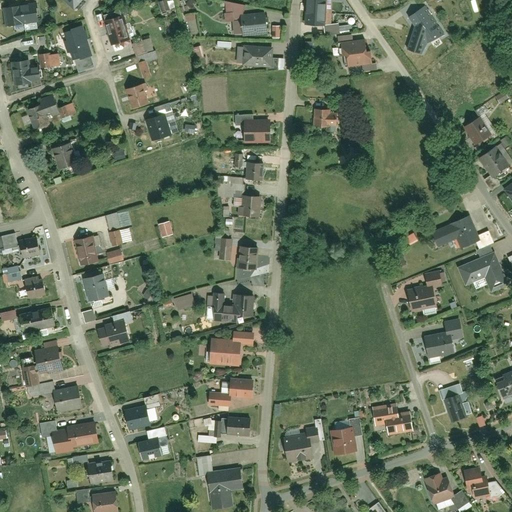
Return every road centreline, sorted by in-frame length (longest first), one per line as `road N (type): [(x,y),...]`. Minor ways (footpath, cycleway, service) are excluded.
road 1 (residential): [(273,510),(263,477),(298,0)]
road 2 (residential): [(139,511),(45,217)]
road 3 (residential): [(354,0),(511,230)]
road 4 (residential): [(511,426),(289,498),(273,510)]
